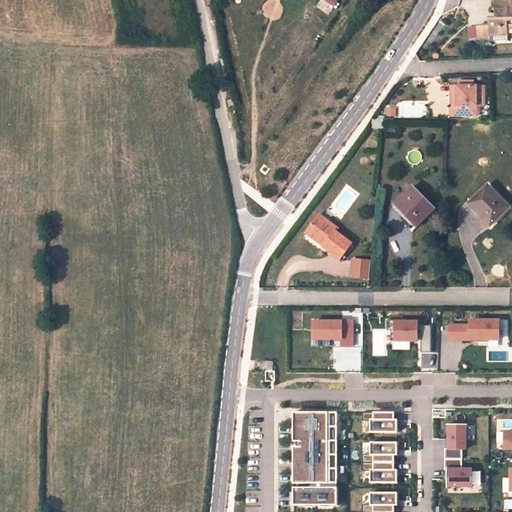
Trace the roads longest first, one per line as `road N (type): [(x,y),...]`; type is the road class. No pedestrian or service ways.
road 1 (tertiary): [(429,0),(349,125),(262,238)]
road 2 (tertiary): [(262,238),(241,297),(219,511)]
road 3 (residential): [(262,238),(242,220),(196,0)]
